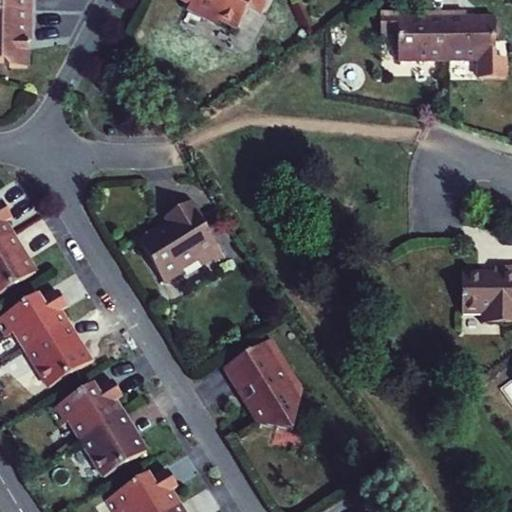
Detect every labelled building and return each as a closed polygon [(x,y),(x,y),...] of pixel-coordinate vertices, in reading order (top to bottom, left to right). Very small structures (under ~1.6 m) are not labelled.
[(0,0),(0,15),(32,16),(32,0),(0,0)] [(187,0),(184,7),(209,19),(212,13),(252,32),(260,17),(268,21),(278,0),(187,0)] [(447,61),(446,14),(429,14),(429,19),(402,19),(402,14),(383,14),(384,38),(402,38),(402,62),(447,61)] [(468,14),(446,14),(447,61),(479,61),(479,80),(505,79),(505,60),(492,60),(492,19),(468,19),(468,14)] [(32,16),(0,15),(0,50),(9,51),(13,59),(32,59),(32,16)] [(161,235),(154,223),(133,236),(164,287),(185,274),(183,271),(201,260),(206,269),(225,257),(202,220),(206,217),(195,198),(171,213),(178,225),(161,235)] [(0,239),(11,233),(0,214),(0,239)] [(11,233),(0,239),(0,291),(34,270),(11,233)] [(482,316),(482,324),(511,324),(511,268),(479,268),(479,274),(462,274),(461,315),(482,316)] [(0,339),(10,356),(67,322),(45,286),(0,313),(0,339)] [(67,322),(10,356),(32,392),(89,358),(67,322)] [(265,343),(217,372),(250,424),(281,437),(294,391),(265,343)] [(66,446),(123,411),(101,375),(44,411),(66,446)] [(123,411),(66,446),(88,482),(145,447),(123,411)] [(108,511),(165,511),(181,502),(160,469),(103,504),(108,511)] [(187,511),(181,502),(165,511),(187,511)]
